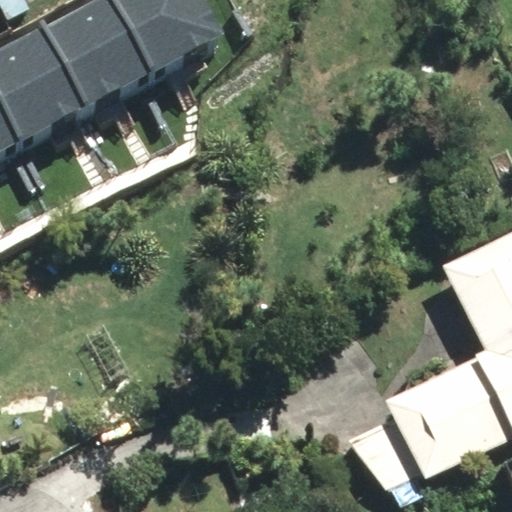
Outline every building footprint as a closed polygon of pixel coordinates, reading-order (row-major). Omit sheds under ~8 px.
[(96,0),(44,27),(85,105),(152,71),(114,0),(96,0)] [(205,0),(114,0),(152,71),(223,34),(205,0)] [(44,27),(0,49),(0,100),(20,139),(85,105),(44,27)] [(0,149),(20,139),(0,100),(0,149)] [(511,229),(436,263),(477,356),(386,397),(424,483),(511,444),(511,445),(511,229)]
